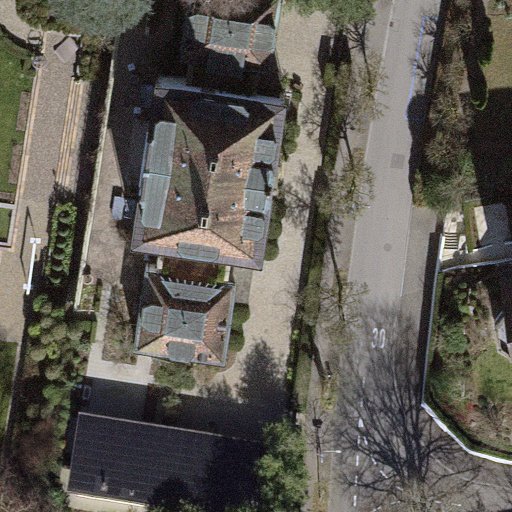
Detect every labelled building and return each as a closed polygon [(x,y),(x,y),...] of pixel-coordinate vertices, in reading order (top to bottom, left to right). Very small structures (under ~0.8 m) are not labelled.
[(281,0),(185,0),(178,52),(188,53),(260,64),(272,66),(281,0)] [(184,76),(158,72),(134,232),(160,236),(156,264),(228,275),(232,248),(261,252),(285,92),(257,87),(260,64),(188,53),(184,76)] [(511,260),(510,261),(511,272),(511,299),(507,301),(497,317),(497,339),(511,349),(511,260)] [(156,264),(146,262),(133,344),(225,358),(238,276),(228,275),(156,264)] [(131,427),(81,420),(70,495),(184,511),(210,511),(212,502),(267,510),(275,454),(217,446),(214,461),(128,449),(131,427)]
